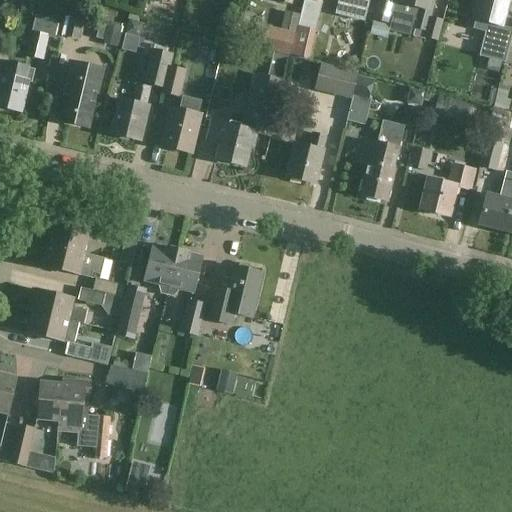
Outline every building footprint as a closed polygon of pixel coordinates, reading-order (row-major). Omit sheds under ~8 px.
[(300,15),(289,56),(307,60),(321,0),(303,0),(300,15)] [(337,0),(334,14),(364,22),(369,0),(337,0)] [(400,0),(400,3),(386,0),(378,0),(373,21),(389,25),(392,15),(417,22),(413,36),(424,40),(425,38),(437,42),(443,21),(431,18),(435,0),(400,0)] [(511,36),(499,34),(501,26),(508,0),(480,0),(475,19),(489,23),(484,45),(481,44),(478,57),(505,64),(511,36)] [(289,56),(300,15),(285,11),(281,29),(267,26),(262,49),(289,56)] [(69,16),(64,38),(77,41),(82,19),(69,16)] [(129,21),(126,34),(134,36),(140,32),(142,24),(138,23),(129,21)] [(105,39),(104,41),(103,45),(116,48),(118,42),(121,28),(108,25),(105,39)] [(42,62),(46,50),(49,38),(32,34),(25,57),(42,62)] [(164,95),(170,68),(173,56),(152,51),(144,86),(162,90),(161,94),(164,95)] [(60,101),(65,102),(60,120),(87,127),(96,91),(98,91),(103,69),(71,61),(60,101)] [(28,81),(26,81),(29,68),(9,64),(6,76),(3,76),(0,89),(0,107),(2,108),(2,113),(12,116),(15,111),(20,113),(28,81)] [(321,66),(315,89),(351,98),(357,75),(321,66)] [(186,72),(170,68),(164,95),(179,98),(186,72)] [(490,78),(487,95),(511,99),(511,78),(505,77),(504,81),(490,78)] [(370,100),(369,100),(373,82),(356,78),(351,96),(354,96),(349,114),(366,118),(370,100)] [(145,106),(149,90),(137,86),(133,103),(121,100),(111,134),(139,141),(148,107),(145,106)] [(433,113),(465,121),(469,104),(426,93),(425,100),(436,103),(433,113)] [(198,115),(201,103),(184,98),(181,111),(172,108),(162,148),(191,155),(200,115),(198,115)] [(267,135),(274,106),(249,100),(242,128),(211,120),(206,141),(221,145),(217,160),(244,167),(249,146),(252,147),(256,132),(267,135)] [(362,140),(360,149),(383,155),(380,168),(369,165),(368,169),(367,169),(360,196),(386,203),(404,127),(383,122),(377,144),(362,140)] [(486,140),(478,167),(495,171),(504,139),(488,134),(487,140),(486,140)] [(313,136),(310,148),(295,145),(287,179),(314,186),(323,151),(321,151),(324,139),(313,136)] [(424,172),(430,151),(414,146),(408,168),(424,172)] [(383,155),(360,149),(356,163),(367,166),(367,169),(368,169),(369,165),(380,168),(383,155)] [(469,190),(474,171),(454,166),(449,184),(429,179),(422,210),(447,216),(451,201),(455,202),(458,188),(469,190)] [(511,172),(506,171),(499,197),(488,194),(480,226),(504,233),(511,200),(511,172)] [(140,230),(110,222),(106,238),(124,243),(119,263),(131,266),(140,230)] [(50,245),(86,253),(91,233),(55,224),(50,245)] [(105,258),(86,253),(50,245),(45,267),(91,278),(92,274),(101,276),(105,258)] [(167,297),(178,250),(167,247),(158,245),(157,248),(153,247),(145,281),(157,284),(160,295),(167,297)] [(10,247),(2,269),(22,277),(31,255),(10,247)] [(173,298),(181,289),(194,292),(202,259),(199,258),(199,255),(190,253),(178,250),(167,297),(173,298)] [(238,268),(234,267),(228,292),(214,289),(207,320),(231,326),(233,320),(239,316),(252,319),(263,274),(250,271),(249,268),(247,265),(243,265),(240,265),(238,268)] [(113,297),(123,300),(126,288),(96,280),(93,290),(95,291),(94,292),(107,294),(107,295),(113,297)] [(134,342),(146,292),(128,288),(116,337),(134,342)] [(30,311),(34,312),(70,321),(79,323),(85,324),(88,311),(74,307),(75,300),(35,290),(30,311)] [(105,295),(107,295),(107,294),(94,292),(95,291),(93,290),(92,293),(81,290),(78,301),(102,308),(105,295)] [(198,339),(206,306),(188,302),(179,334),(198,339)] [(70,321),(34,312),(29,334),(68,344),(74,345),(79,323),(70,321)] [(92,350),(74,345),(68,344),(65,356),(107,367),(112,349),(93,344),(92,350)] [(106,385),(142,393),(149,362),(137,359),(134,372),(130,371),(131,365),(113,361),(112,367),(110,366),(106,385)] [(0,374),(0,413),(10,415),(19,379),(0,374)] [(59,422),(60,422),(59,432),(80,434),(78,447),(98,449),(101,418),(84,416),(85,403),(89,403),(90,397),(91,397),(92,383),(64,381),(64,385),(63,385),(59,422)] [(38,420),(59,422),(63,385),(42,383),(38,420)] [(0,461),(10,463),(19,427),(6,424),(0,449),(0,448),(0,461)] [(19,427),(10,463),(25,467),(34,431),(19,427)] [(142,496),(149,467),(132,463),(125,492),(142,496)]
